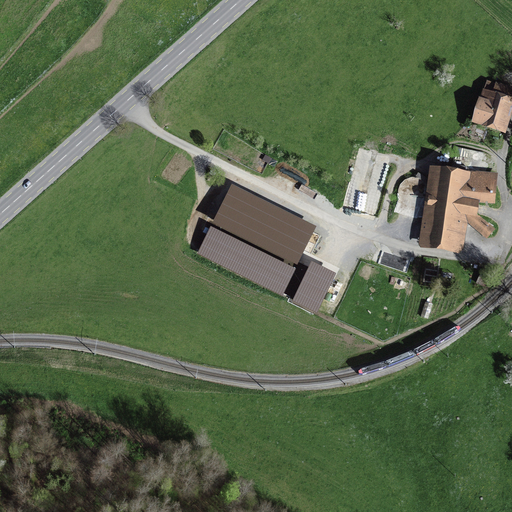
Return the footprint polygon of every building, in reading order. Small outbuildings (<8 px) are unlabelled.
[(511,107),(511,96),(485,88),(476,128),(505,137),(511,107)] [(464,253),(468,224),(487,238),(495,229),(477,215),(479,202),(496,204),(500,173),(429,164),(418,248),(464,253)] [(316,226),(232,184),(213,222),(297,264),(316,226)] [(296,268),(210,226),(197,254),(282,296),(296,268)] [(410,260),(382,251),(378,263),(406,272),(410,260)] [(337,274),(311,261),(291,301),(317,314),(337,274)]
